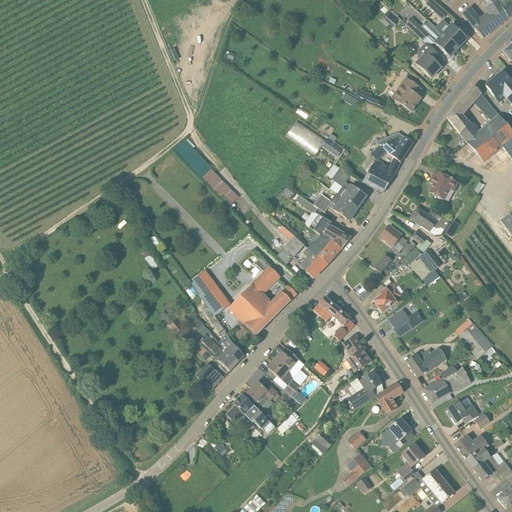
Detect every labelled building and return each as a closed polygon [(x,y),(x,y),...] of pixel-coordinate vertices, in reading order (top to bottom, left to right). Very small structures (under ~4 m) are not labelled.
[(433,12),(438,7),(430,0),(426,5),(433,12)] [(508,19),(495,0),(477,0),(480,4),(483,2),(492,17),(482,26),(468,9),(462,15),(482,40),(508,19)] [(498,0),(496,1),(508,19),(511,15),(511,6),(507,0),(498,0)] [(442,35),(426,21),(420,27),(410,18),(404,25),(423,42),(428,37),(435,43),(434,45),(450,59),(458,50),(442,35)] [(397,23),(395,22),(392,19),(387,24),(391,27),(393,29),(397,23)] [(451,26),(442,35),(458,50),(467,41),(451,26)] [(418,52),(419,61),(415,65),(431,80),(441,69),(436,64),(441,59),(425,44),(418,52)] [(511,45),(502,54),(510,64),(511,62),(511,45)] [(235,55),(229,52),(226,58),(232,61),(235,55)] [(501,93),(511,106),(511,84),(503,73),(485,88),(494,98),(501,93)] [(392,99),(411,112),(420,100),(416,97),(420,90),(405,80),(392,99)] [(479,93),(473,87),(463,99),(470,105),(472,102),(479,94),(479,93)] [(483,98),(476,106),(492,123),(499,118),(483,98)] [(476,143),(480,139),(478,135),(470,125),(468,127),(459,116),(463,112),(458,105),(446,119),(468,144),(473,140),(476,143)] [(482,140),(490,134),(507,155),(506,156),(511,163),(511,199),(510,201),(511,203),(511,133),(499,118),(478,135),(480,139),(481,139),(482,140)] [(337,139),(331,134),(328,138),(334,143),(337,139)] [(363,183),(383,194),(392,179),(400,164),(413,145),(404,138),(398,134),(397,134),(376,143),(380,147),(371,156),(377,161),(371,168),(363,183)] [(502,162),(506,156),(507,155),(490,134),(482,140),(481,139),(480,139),(476,143),(473,140),(468,144),(483,162),(494,153),(502,162)] [(341,150),(327,140),(321,148),(336,158),(341,150)] [(196,162),(189,169),(199,179),(227,208),(238,198),(210,169),(210,170),(199,159),(196,162)] [(348,194),(343,200),(357,210),(362,203),(360,201),(364,196),(345,183),(350,177),(339,169),(331,180),(347,191),(346,192),(348,194)] [(434,172),(428,183),(433,185),(429,194),(432,196),(434,198),(434,197),(443,201),(449,190),(453,192),(458,184),(452,181),(452,180),(450,179),(450,180),(434,172)] [(357,210),(343,200),(335,194),(330,202),(320,195),(312,206),(317,210),(323,214),(328,207),(346,220),(350,215),(352,217),(357,210)] [(296,195),(293,200),(312,214),(313,215),(314,213),(317,210),(312,206),(296,195)] [(511,209),(500,219),(511,233),(511,209)] [(441,229),(444,231),(448,224),(438,216),(431,212),(428,215),(424,213),(423,214),(417,210),(411,219),(421,226),(420,227),(429,233),(433,227),(435,229),(441,229)] [(308,229),(319,236),(321,234),(322,233),(333,241),(342,249),(351,240),(329,227),(331,224),(318,216),(308,229)] [(448,224),(444,231),(446,232),(444,235),(451,238),(459,225),(452,222),(450,225),(448,224)] [(294,257),(304,246),(281,227),(278,231),(291,242),(284,249),(294,257)] [(400,250),(402,251),(403,252),(408,246),(406,244),(407,242),(388,227),(380,238),(392,248),(390,250),(397,255),(400,250)] [(290,228),(287,232),(294,238),(297,234),(290,228)] [(410,237),(421,246),(425,240),(415,232),(410,237)] [(324,251),(314,243),(308,249),(327,266),(342,249),(333,241),(322,233),(321,234),(331,242),(324,251)] [(411,242),(408,246),(403,252),(402,251),(400,254),(404,258),(416,245),(412,242),(411,242)] [(414,248),(401,263),(406,268),(408,266),(421,281),(427,288),(439,278),(422,256),(420,254),(414,248)] [(327,266),(308,249),(302,254),(306,258),(300,265),(306,274),(312,280),(327,266)] [(428,251),(422,256),(430,266),(436,262),(428,251)] [(391,262),(384,256),(373,268),(380,274),(391,262)] [(228,309),(256,337),(296,296),(294,293),(289,288),(271,306),(261,296),(277,277),(269,269),(257,283),(256,282),(228,309)] [(213,317),(223,311),(198,276),(189,282),(190,284),(199,297),(204,304),(213,317)] [(386,290),(380,294),(381,296),(373,302),(382,315),(396,304),(394,300),(400,296),(394,289),(388,293),(386,290)] [(326,324),(323,327),(329,332),(337,322),(343,327),(334,337),(339,342),(354,326),(350,321),(339,311),(324,298),(312,312),(326,324)] [(172,317),(177,312),(171,306),(166,311),(160,317),(177,335),(183,329),(172,317)] [(219,345),(217,343),(208,332),(203,326),(203,325),(195,318),(197,316),(192,312),(185,320),(203,337),(199,342),(213,355),(211,357),(217,362),(229,373),(238,364),(225,353),(225,352),(220,347),(219,345)] [(402,312),(389,321),(396,331),(394,332),(399,338),(421,321),(416,314),(408,320),(402,312)] [(471,361),(478,359),(492,348),(472,324),(457,337),(462,343),(465,341),(469,346),(467,348),(470,352),(466,355),(471,361)] [(221,339),(217,343),(219,345),(220,347),(225,352),(225,353),(238,364),(238,363),(243,357),(228,339),(226,336),(227,336),(223,331),(218,335),(221,339)] [(370,363),(360,347),(362,346),(355,337),(343,345),(352,359),(347,362),(354,374),(370,363)] [(291,381),(304,366),(287,350),(283,356),(281,354),(271,365),(279,371),(275,376),(294,392),(298,388),(291,382),(291,381)] [(445,364),(436,351),(430,355),(428,351),(416,359),(415,357),(406,363),(417,380),(436,367),(437,369),(445,364)] [(320,362),(314,368),(323,377),(329,370),(320,362)] [(449,369),(441,374),(444,380),(424,391),(432,405),(449,394),(450,395),(470,383),(462,370),(459,371),(455,365),(449,369)] [(364,390),(348,401),(355,411),(375,398),(371,392),(382,385),(374,374),(359,383),(364,390)] [(213,391),(207,383),(201,391),(207,397),(213,391)] [(248,396),(245,399),(252,406),(255,403),(259,408),(268,399),(270,402),(277,394),(269,386),(265,391),(257,383),(246,395),(248,396)] [(397,385),(376,398),(387,415),(397,409),(392,401),(403,394),(397,385)] [(245,399),(242,396),(238,400),(233,405),(234,406),(225,415),(232,422),(233,421),(235,422),(244,416),(252,424),(253,422),(262,431),(263,430),(268,434),(274,428),(261,414),(252,406),(245,399)] [(446,412),(455,425),(465,419),(469,424),(479,417),(471,406),(465,410),(460,403),(446,412)] [(288,429),(297,421),(291,415),(277,429),(282,434),(287,429),(288,429)] [(480,429),(489,423),(484,416),(475,423),(480,429)] [(398,451),(408,443),(404,438),(411,432),(400,420),(389,430),(388,430),(387,431),(385,430),(384,430),(384,433),(382,433),(380,447),(388,448),(388,449),(393,455),(398,451)] [(322,455),(332,443),(322,433),(320,435),(311,444),(322,455)] [(348,443),(354,451),(366,441),(359,433),(348,443)] [(460,455),(465,461),(474,455),(475,457),(488,448),(487,448),(480,438),(471,444),(467,438),(455,448),(456,448),(458,447),(462,453),(460,455)] [(465,461),(472,471),(489,458),(491,457),(489,458),(486,455),(502,445),(499,440),(495,443),(487,448),(488,448),(475,457),(474,455),(465,461)] [(214,448),(221,455),(222,457),(227,452),(218,443),(214,448)] [(401,456),(407,462),(411,468),(424,458),(414,446),(401,456)] [(347,487),(357,479),(370,469),(359,456),(347,466),(352,472),(342,481),(347,487)] [(493,474),(497,479),(509,470),(503,462),(498,466),(491,457),(489,458),(472,471),(482,483),(493,474)] [(400,477),(404,482),(413,474),(409,469),(400,477)] [(501,484),(507,479),(511,474),(511,473),(509,470),(497,479),(501,484)] [(417,486),(426,498),(444,483),(435,471),(417,486)] [(506,509),(511,504),(511,474),(507,479),(511,486),(511,487),(497,500),(506,510),(506,509)] [(355,485),(362,495),(371,488),(364,478),(355,485)] [(402,489),(406,495),(417,486),(412,481),(402,489)] [(444,483),(426,498),(435,509),(436,508),(441,504),(441,505),(454,494),(444,483)] [(256,496),(240,511),(257,511),(265,504),(256,496)]
